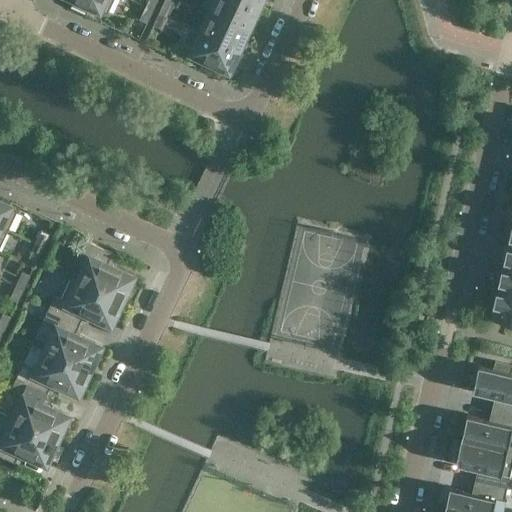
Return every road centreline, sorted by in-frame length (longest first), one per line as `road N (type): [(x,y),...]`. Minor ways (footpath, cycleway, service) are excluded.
road 1 (residential): [(0,163),(185,249),(66,511)]
road 2 (residential): [(511,50),(405,511)]
road 3 (residential): [(12,16),(243,117),(265,91),(308,0)]
